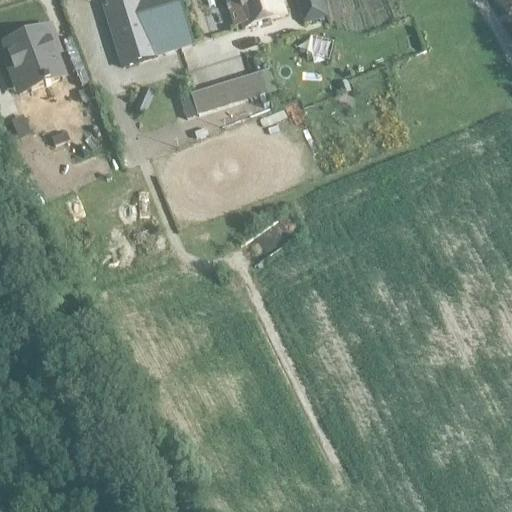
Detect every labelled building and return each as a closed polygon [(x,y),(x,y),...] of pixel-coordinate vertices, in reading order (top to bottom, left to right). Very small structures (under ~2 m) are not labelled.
[(131,0),(104,9),(123,70),(158,59),(157,57),(193,46),(188,29),(181,6),(179,0),(131,0)] [(279,0),(225,0),(235,29),(243,27),(244,30),(285,18),(279,0)] [(321,0),(296,0),(304,25),(328,18),(321,0)] [(8,48),(17,72),(22,70),(31,93),(63,81),(45,34),(8,48)] [(275,86),(271,71),(193,96),(197,110),(275,86)] [(342,97),(351,93),(347,84),(338,87),(341,96),(342,97)] [(184,85),(104,113),(118,152),(153,140),(147,123),(163,117),(163,115),(191,105),(184,85)]
